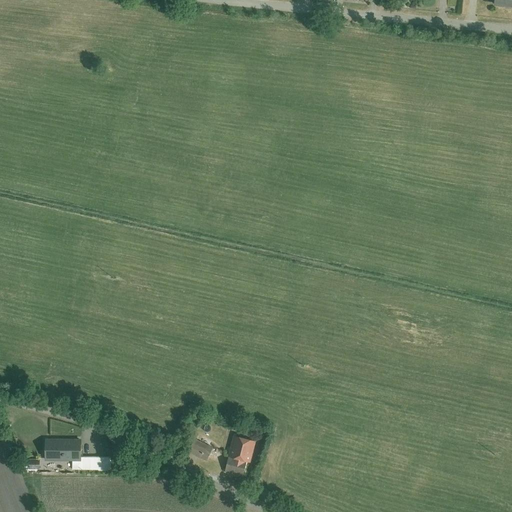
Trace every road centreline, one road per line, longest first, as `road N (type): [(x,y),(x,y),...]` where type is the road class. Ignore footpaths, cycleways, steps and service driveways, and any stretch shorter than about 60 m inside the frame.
road 1 (unclassified): [(511,29),(220,0)]
road 2 (residential): [(0,401),(118,438),(258,511)]
